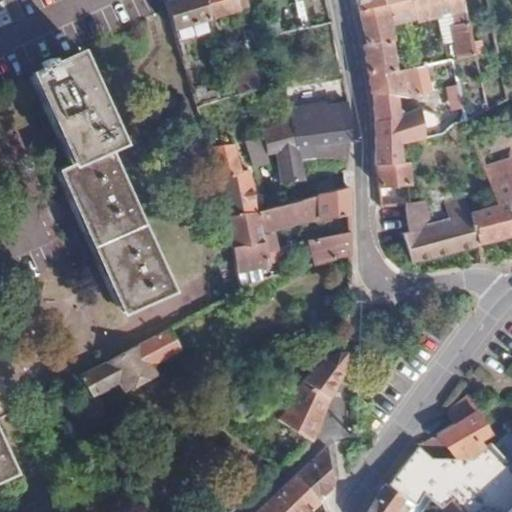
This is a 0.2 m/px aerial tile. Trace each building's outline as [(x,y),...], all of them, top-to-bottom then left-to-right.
[(202,1),(201,0),(167,0),(163,1),(172,30),(208,18),(202,1)] [(236,0),(201,0),(202,1),(208,18),(239,9),(238,7),(236,0)] [(236,0),(238,7),(239,9),(247,6),(245,0),(236,0)] [(356,0),(358,8),(359,10),(397,0),(356,0)] [(397,0),(359,10),(368,44),(363,46),(370,87),(372,94),(383,94),(396,96),(397,96),(404,97),(420,93),(414,68),(413,66),(407,67),(406,62),(394,64),(390,41),(394,41),(390,24),(415,16),(416,20),(438,15),(446,57),(449,56),(449,57),(456,56),(457,60),(475,57),(472,41),(463,0),(397,0)] [(479,40),(472,41),(475,57),(482,55),(479,40)] [(178,49),(184,71),(192,69),(185,47),(178,49)] [(252,57),(249,49),(241,51),(243,59),(252,57)] [(119,140),(78,50),(32,71),(71,160),(59,166),(124,308),(168,288),(105,145),(119,140)] [(424,65),(414,68),(420,93),(431,91),(424,65)] [(238,95),(260,89),(254,68),(232,74),(238,95)] [(464,120),(463,118),(456,85),(432,90),(437,114),(434,114),(437,134),(442,133),(453,124),(464,120)] [(383,94),(372,94),(372,95),(374,115),(374,163),(374,166),(404,161),(400,142),(423,137),(419,108),(400,115),(397,96),(396,96),(383,94)] [(290,114),(292,128),(348,117),(348,114),(347,105),(290,114)] [(293,129),(299,158),(313,159),(312,146),(348,140),(348,117),(292,128),(293,129)] [(278,184),(302,179),(299,158),(293,129),(292,128),(273,132),(260,135),(264,151),(274,150),(276,168),(278,184)] [(238,173),(246,170),(250,170),(239,142),(230,145),(238,173)] [(226,224),(255,212),(254,204),(246,170),(238,173),(230,145),(207,146),(223,209),(226,224)] [(376,176),(377,187),(409,183),(409,160),(404,161),(374,166),(376,176)] [(511,172),(511,167),(486,177),(485,178),(494,203),(469,211),(478,242),(511,232),(511,187),(511,179),(511,172)] [(298,220),(347,216),(347,207),(346,186),(301,191),(255,212),(226,224),(233,252),(260,240),(258,231),(263,228),(264,231),(298,220)] [(402,233),(411,262),(479,244),(478,242),(469,211),(464,195),(443,200),(447,217),(430,221),(425,199),(410,201),(406,201),(406,204),(409,232),(402,233)] [(0,218),(20,278),(55,267),(35,206),(0,218)] [(347,255),(347,232),(308,239),(308,240),(312,261),(347,255)] [(266,257),(264,250),(260,240),(233,252),(235,269),(266,257)] [(178,348),(166,327),(151,335),(92,367),(77,374),(89,395),(118,380),(123,388),(151,372),(147,364),(178,348)] [(313,357),(312,351),(276,362),(284,375),(313,357)] [(342,371),(344,351),(337,352),(325,360),(302,378),(300,381),(327,408),(330,403),(342,371)] [(284,375),(276,362),(275,360),(266,363),(275,377),(267,382),(278,399),(293,389),(284,375)] [(327,408),(300,381),(285,411),(282,418),(288,423),(310,441),(327,408)] [(474,410),(476,409),(468,396),(446,412),(453,423),(463,417),(473,409),(474,410)] [(276,400),(267,406),(282,418),(285,411),(276,400)] [(275,432),(288,423),(282,418),(267,406),(255,414),(253,416),(275,432)] [(436,434),(452,452),(454,455),(456,454),(489,431),(474,410),(473,409),(463,417),(453,423),(436,434)] [(511,430),(496,447),(496,448),(505,458),(511,466),(511,430)] [(496,447),(490,442),(487,445),(469,460),(461,460),(473,471),(496,448),(496,447)] [(0,477),(12,471),(0,444),(0,477)] [(428,498),(430,499),(438,507),(448,498),(474,472),(473,471),(461,460),(456,454),(454,455),(452,452),(433,460),(417,444),(410,448),(429,472),(430,477),(428,479),(430,481),(437,487),(428,498)] [(326,446),(295,475),(312,497),(319,495),(331,484),(326,446)] [(399,462),(385,486),(402,498),(415,506),(423,493),(430,481),(428,479),(430,477),(429,472),(410,448),(409,447),(399,462)] [(511,511),(511,466),(505,458),(496,448),(473,471),(474,472),(448,498),(463,511),(511,511)] [(312,497),(295,475),(260,508),(254,511),(303,511),(315,501),(312,497)] [(423,493),(428,498),(437,487),(430,481),(423,493)] [(368,511),(391,511),(402,498),(385,486),(368,511)] [(463,511),(448,498),(438,507),(443,511),(463,511)]
